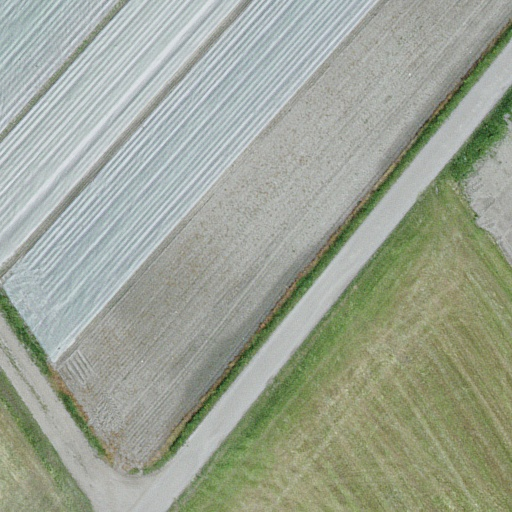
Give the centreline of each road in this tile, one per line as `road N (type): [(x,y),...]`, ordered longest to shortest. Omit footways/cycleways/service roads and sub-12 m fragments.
road 1 (track): [(167,511),(511,76)]
road 2 (track): [(114,511),(0,343)]
